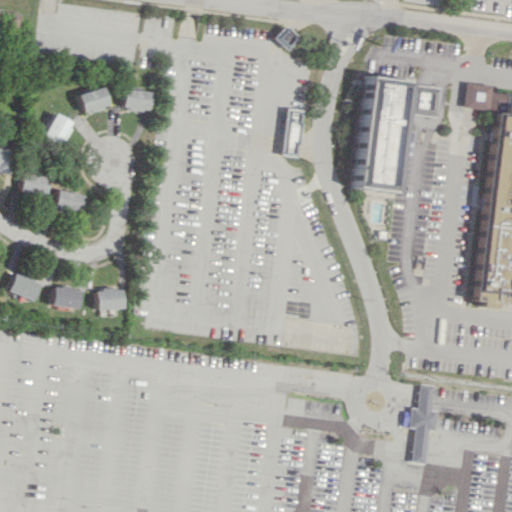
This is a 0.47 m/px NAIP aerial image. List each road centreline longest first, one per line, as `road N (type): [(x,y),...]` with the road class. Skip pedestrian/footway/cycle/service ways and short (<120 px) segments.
road 1 (residential): [(226,0),(511,30)]
road 2 (residential): [(51,247),(105,248),(117,228),(113,159)]
